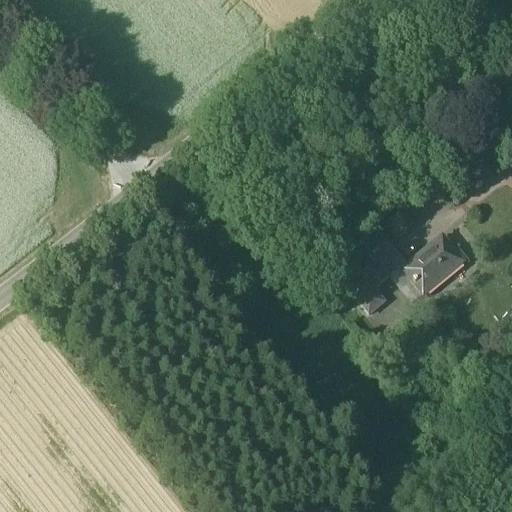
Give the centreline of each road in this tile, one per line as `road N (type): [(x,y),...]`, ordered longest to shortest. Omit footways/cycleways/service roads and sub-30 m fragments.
road 1 (secondary): [(372,0),(0,303)]
road 2 (track): [(0,54),(134,195)]
